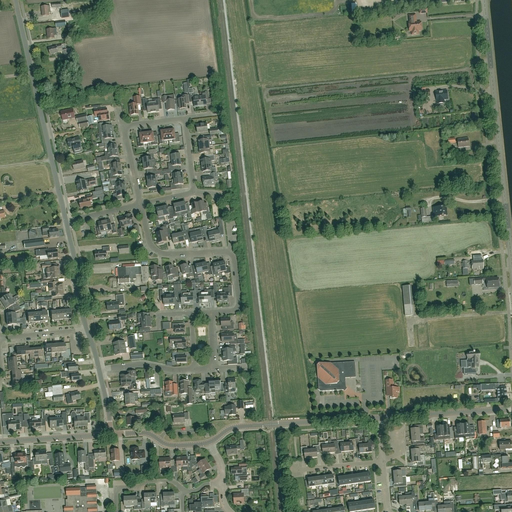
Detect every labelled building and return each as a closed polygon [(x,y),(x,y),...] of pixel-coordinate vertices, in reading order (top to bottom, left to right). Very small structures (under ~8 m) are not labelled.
[(49,13),(51,13),(50,6),(41,7),(42,16),(49,16),(49,13)] [(415,15),(409,16),(409,23),(409,31),(412,31),(412,35),(418,34),(418,31),(421,30),(421,22),(417,23),(416,21),(415,15)] [(54,36),(57,36),(56,29),(47,30),(48,39),(54,39),(54,36)] [(70,34),(68,34),(62,35),(63,41),(69,40),(69,37),(73,37),(72,29),(70,29),(70,34)] [(57,50),(62,49),(61,45),(56,46),(56,47),(49,48),(50,55),(58,53),(57,50)] [(64,60),(72,58),(71,49),(63,51),(64,60)] [(195,107),(201,107),(199,97),(196,97),(196,94),(193,92),(193,89),(188,89),(190,103),(194,102),(195,107)] [(437,101),(448,99),(447,91),(442,91),(436,92),(437,101)] [(199,97),(201,107),(207,106),(206,101),(209,100),(208,92),(205,92),(205,93),(202,93),(202,96),(199,97)] [(188,95),(182,96),(182,99),(178,99),(180,109),(186,108),(185,102),(189,102),(188,95)] [(163,103),(166,103),(167,111),(174,110),(173,100),(167,100),(167,96),(163,97),(163,103)] [(134,97),(135,104),(129,105),(131,115),(139,114),(137,105),(141,105),(140,97),(134,97)] [(143,99),(144,107),(147,106),(148,113),(153,113),(152,103),(149,103),(149,100),(146,100),(146,99),(143,99)] [(158,105),(161,105),(160,99),(152,100),(152,103),(153,113),(159,112),(158,105)] [(62,116),(63,120),(75,118),(73,109),(61,112),(61,113),(60,113),(60,114),(60,116),(61,117),(62,116)] [(95,116),(99,116),(99,121),(109,120),(108,112),(102,113),(101,109),(94,110),(95,116)] [(77,123),(78,123),(80,129),(89,127),(87,121),(88,121),(86,114),(76,116),(77,123)] [(93,116),(87,117),(89,125),(98,123),(96,118),(94,119),(93,116)] [(106,126),(105,123),(99,124),(100,130),(103,129),(104,133),(113,132),(112,126),(106,126)] [(197,133),(208,132),(207,124),(196,125),(197,133)] [(162,137),(159,137),(160,144),(165,144),(165,141),(169,140),(168,130),(161,131),(162,137)] [(169,140),(173,140),(173,143),(180,142),(179,135),(175,135),(174,130),(168,130),(169,140)] [(104,133),(105,137),(101,138),(102,144),(108,143),(108,139),(114,138),(113,132),(104,133)] [(158,145),(157,137),(154,138),(153,132),(146,133),(148,143),(152,142),(152,146),(158,145)] [(137,140),(138,147),(144,146),(143,143),(148,143),(146,133),(140,134),(140,139),(137,140)] [(198,141),(199,147),(209,146),(212,146),(211,136),(204,136),(205,140),(198,141)] [(80,145),(81,145),(79,137),(67,140),(69,148),(74,147),(75,150),(74,150),(75,154),(82,152),(80,145)] [(458,148),(469,147),(468,138),(457,139),(458,148)] [(99,148),(105,147),(105,149),(107,149),(108,152),(117,151),(116,145),(108,146),(108,143),(102,144),(99,144),(99,148)] [(205,157),(214,155),(213,150),(210,150),(209,146),(199,147),(200,154),(204,153),(205,157)] [(117,151),(108,152),(105,152),(105,156),(104,157),(101,157),(102,159),(102,162),(107,161),(108,161),(108,158),(118,156),(117,151)] [(172,161),(181,160),(180,154),(173,155),(172,152),(165,153),(165,156),(171,155),(172,161)] [(154,160),(154,157),(153,154),(151,154),(151,158),(143,159),(143,164),(152,163),(152,160),(154,160)] [(201,160),(201,166),(211,165),(211,161),(215,161),(214,155),(205,157),(204,157),(204,160),(201,160)] [(111,171),(121,169),(121,163),(115,164),(115,160),(108,161),(107,161),(108,165),(111,165),(111,171)] [(181,166),(181,160),(172,161),(172,164),(168,164),(169,169),(164,170),(164,171),(175,170),(174,170),(174,166),(181,166)] [(74,170),(84,168),(83,161),(72,163),(74,170)] [(152,167),(152,163),(143,164),(144,170),(151,169),(152,173),(155,172),(161,171),(162,171),(161,168),(160,169),(160,170),(157,170),(157,168),(155,168),(155,166),(152,167)] [(205,175),(210,174),(217,173),(216,168),(212,168),(211,165),(201,166),(202,172),(205,172),(205,175)] [(111,171),(112,174),(109,174),(110,180),(117,179),(117,176),(122,175),(121,169),(111,171)] [(164,174),(170,174),(171,177),(174,177),(174,180),(183,179),(182,173),(175,174),(175,170),(164,171),(164,174)] [(221,173),(217,173),(210,174),(210,177),(203,178),(204,186),(211,185),(212,188),(219,187),(218,183),(220,183),(219,178),(221,177),(221,173)] [(88,180),(89,182),(85,183),(84,180),(77,182),(79,192),(86,190),(85,187),(96,185),(95,178),(88,180)] [(172,180),(172,183),(170,183),(171,190),(177,190),(177,185),(184,185),(183,179),(174,180),(172,180)] [(118,183),(118,180),(111,181),(112,187),(115,186),(116,190),(126,189),(125,182),(118,183)] [(156,182),(148,183),(148,189),(155,188),(156,191),(162,190),(161,184),(157,185),(156,182)] [(116,190),(116,194),(113,195),(114,200),(120,200),(120,196),(127,195),(126,189),(116,190)] [(87,198),(87,200),(79,201),(81,209),(91,206),(90,201),(92,200),(92,196),(87,198)] [(179,203),(181,212),(182,212),(182,215),(188,214),(187,213),(191,213),(190,211),(189,208),(186,208),(185,202),(179,203)] [(200,213),(203,212),(204,215),(209,214),(208,207),(205,208),(203,202),(198,203),(200,213)] [(172,212),(173,217),(177,217),(177,213),(181,212),(179,203),(174,205),(175,211),(172,212)] [(200,213),(198,203),(192,205),(193,210),(190,211),(191,213),(192,218),(195,217),(194,214),(200,213)] [(172,212),(169,212),(167,206),(162,207),(164,217),(167,216),(168,220),(174,219),(173,217),(172,212)] [(164,217),(162,207),(156,209),(158,215),(155,215),(156,221),(159,220),(159,218),(164,217)] [(434,216),(440,216),(446,215),(446,207),(434,208),(434,216)] [(403,209),(404,216),(406,216),(406,217),(407,217),(407,218),(412,217),(411,208),(403,209)] [(132,225),(134,225),(132,215),(131,215),(131,214),(126,216),(125,216),(128,226),(129,229),(133,228),(132,225)] [(121,228),(128,226),(125,216),(119,218),(121,228)] [(106,231),(112,230),(113,234),(116,233),(115,224),(111,225),(110,220),(104,221),(106,231)] [(98,223),(99,228),(96,228),(98,236),(101,235),(100,232),(106,231),(104,221),(98,223)] [(49,238),(58,237),(57,229),(48,230),(48,227),(42,228),(43,236),(49,235),(49,238)] [(166,227),(159,229),(160,233),(156,234),(158,240),(157,240),(158,245),(163,244),(163,243),(167,242),(165,233),(168,233),(167,229),(166,227)] [(197,242),(198,242),(198,243),(203,242),(202,241),(203,241),(201,234),(205,233),(204,231),(203,227),(200,228),(201,232),(195,233),(197,242)] [(185,230),(186,231),(186,234),(190,233),(192,243),(197,242),(195,233),(195,229),(189,231),(189,229),(185,230)] [(213,229),(204,231),(205,233),(205,237),(209,236),(210,242),(212,242),(212,243),(215,242),(215,241),(216,241),(213,232),(214,232),(213,229)] [(40,232),(30,233),(31,241),(36,240),(36,238),(40,237),(40,232)] [(29,241),(20,243),(20,249),(24,249),(30,248),(44,246),(44,239),(29,241)] [(119,254),(129,253),(129,246),(119,246),(119,254)] [(106,252),(110,251),(110,247),(103,248),(103,252),(95,252),(96,259),(106,258),(106,252)] [(47,250),(39,250),(39,257),(47,256),(48,259),(57,258),(57,254),(58,254),(57,251),(57,250),(47,251),(47,250)] [(472,269),(479,268),(479,270),(483,269),(483,268),(483,260),(471,261),(472,269)] [(225,262),(219,263),(221,272),(224,271),(225,274),(230,273),(229,267),(226,268),(225,262)] [(206,263),(201,264),(203,273),(206,272),(207,275),(209,275),(209,276),(213,275),(211,269),(208,270),(206,263)] [(218,273),(221,272),(219,263),(213,264),(213,265),(211,266),(211,269),(213,275),(213,277),(219,276),(218,273)] [(201,274),(203,273),(201,264),(195,265),(197,271),(193,272),(195,279),(198,278),(198,276),(201,276),(201,274)] [(59,273),(58,268),(51,268),(50,265),(42,265),(42,268),(46,268),(46,274),(59,273)] [(187,278),(194,277),(192,270),(189,271),(187,265),(181,266),(183,275),(187,275),(187,278)] [(156,276),(156,280),(162,280),(162,273),(158,273),(158,266),(151,267),(152,277),(156,276)] [(168,276),(172,275),(173,278),(178,277),(177,271),(174,272),(173,266),(166,267),(168,276)] [(142,267),(132,268),(126,268),(118,268),(119,284),(130,283),(133,283),(133,279),(136,279),(136,275),(142,275),(142,282),(149,282),(148,267),(142,267)] [(494,278),(486,279),(486,281),(487,288),(499,287),(499,283),(500,282),(499,280),(498,279),(498,278),(494,279),(494,278)] [(49,292),(53,292),(62,291),(62,286),(57,286),(56,283),(44,284),(44,287),(49,286),(49,292)] [(223,293),(223,302),(229,302),(229,291),(232,291),(232,285),(228,285),(228,290),(223,290),(223,293)] [(214,298),(214,292),(214,289),(211,289),(211,290),(210,290),(210,293),(205,293),(205,303),(211,303),(211,298),(214,298)] [(174,295),(169,295),(169,305),(175,305),(174,296),(178,296),(178,292),(178,290),(174,290),(174,295)] [(187,291),(178,292),(178,296),(178,300),(181,300),(181,304),(187,304),(187,294),(187,291)] [(193,299),(196,299),(196,291),(190,291),(190,294),(187,294),(187,304),(193,304),(193,299)] [(201,291),(196,291),(196,299),(199,299),(199,303),(205,303),(205,293),(201,293),(201,291)] [(11,296),(10,294),(0,299),(0,300),(3,305),(13,298),(11,296)] [(119,306),(125,305),(123,295),(118,296),(118,302),(107,303),(108,311),(119,310),(119,306)] [(13,298),(3,305),(6,309),(12,306),(14,309),(19,307),(19,306),(13,298)] [(142,323),(151,322),(151,317),(144,318),(144,314),(137,315),(138,321),(142,320),(142,323)] [(228,330),(234,330),(234,322),(231,323),(230,319),(221,319),(221,326),(228,326),(228,330)] [(110,331),(120,330),(119,322),(109,323),(110,331)] [(151,322),(142,323),(142,326),(138,326),(139,332),(145,332),(145,328),(151,328),(151,322)] [(175,334),(185,333),(185,326),(179,327),(179,324),(172,324),(172,330),(175,330),(175,334)] [(234,341),(233,333),(222,334),(222,342),(230,342),(230,345),(237,344),(237,340),(234,341)] [(176,348),(186,348),(186,341),(178,341),(178,338),(170,338),(171,344),(176,344),(176,348)] [(223,355),(233,355),(233,352),(235,352),(235,346),(227,346),(227,349),(222,349),(223,355)] [(466,361),(466,368),(464,368),(464,375),(477,374),(476,368),(478,368),(478,366),(477,360),(479,360),(478,351),(468,353),(469,359),(467,358),(467,361),(466,361)] [(177,363),(187,363),(186,356),(179,357),(179,353),(172,353),(173,360),(177,360),(177,363)] [(233,355),(223,355),(223,361),(228,361),(228,365),(237,364),(237,358),(233,358),(233,355)] [(355,362),(343,363),(319,364),(317,366),(318,390),(320,391),(343,390),(346,387),(345,378),(356,378),(355,362)] [(68,369),(68,372),(72,371),(77,371),(77,365),(70,366),(69,363),(63,363),(64,369),(68,369)] [(80,381),(80,375),(73,375),(72,371),(68,372),(66,372),(67,379),(71,379),(71,381),(80,381)] [(136,381),(136,377),(135,371),(128,372),(128,375),(121,376),(122,382),(132,381),(136,381)] [(236,391),(236,389),(235,379),(228,379),(228,385),(225,385),(225,393),(226,393),(228,393),(235,392),(236,391)] [(215,390),(215,380),(209,380),(209,383),(205,383),(205,394),(211,394),(211,390),(215,390)] [(220,392),(224,392),(224,386),(221,386),(220,380),(215,380),(215,390),(220,390),(220,392)] [(390,396),(390,399),(398,398),(397,392),(399,392),(399,388),(393,388),(392,380),(386,380),(387,397),(390,396)] [(132,384),(132,381),(122,382),(122,388),(129,387),(129,391),(137,390),(136,384),(132,384)] [(202,383),(201,381),(194,381),(195,391),(195,393),(196,394),(199,393),(199,394),(205,394),(205,383),(202,383)] [(172,396),(177,395),(177,389),(174,389),(173,382),(166,383),(166,392),(172,392),(172,396)] [(192,388),(189,388),(188,382),(180,382),(181,394),(186,394),(187,405),(193,404),(192,388)] [(498,399),(507,399),(507,398),(506,398),(506,394),(507,394),(507,392),(506,392),(506,387),(505,387),(499,388),(499,384),(481,385),(481,391),(494,390),(497,389),(498,399)] [(53,396),(63,395),(62,386),(45,389),(46,398),(53,397),(53,396)] [(72,401),(80,399),(78,392),(69,394),(65,395),(68,405),(73,403),(72,401)] [(228,406),(228,407),(225,407),(225,415),(229,414),(229,415),(236,415),(235,406),(228,406)] [(81,427),(80,418),(76,418),(76,414),(74,412),(72,412),(71,414),(70,414),(71,421),(74,421),(74,427),(81,427)] [(80,418),(81,427),(87,426),(87,420),(90,420),(89,413),(83,414),(84,418),(80,418)] [(185,420),(189,420),(188,413),(184,413),(184,415),(173,415),(174,423),(185,423),(185,420)] [(19,422),(23,422),(22,414),(18,414),(19,420),(13,421),(14,431),(19,430),(19,422)] [(5,415),(2,415),(3,426),(8,426),(8,431),(14,431),(13,421),(13,416),(5,416),(5,415)] [(141,418),(135,418),(135,417),(127,417),(128,425),(135,425),(141,424),(141,418)] [(497,421),(497,429),(498,429),(502,429),(502,427),(510,427),(509,420),(497,421)] [(485,422),(478,422),(479,435),(486,434),(485,422)] [(469,424),(463,425),(464,435),(464,438),(470,438),(473,437),(475,437),(475,431),(473,431),(470,431),(469,426),(469,424)] [(423,428),(423,425),(415,426),(415,429),(411,429),(411,435),(419,435),(423,434),(423,431),(423,428)] [(458,432),(455,433),(455,439),(461,438),(464,438),(464,435),(463,425),(457,425),(458,432)] [(444,440),(443,426),(437,427),(438,434),(434,434),(435,441),(444,440)] [(443,426),(444,440),(453,439),(453,433),(450,433),(449,426),(443,426)] [(419,435),(411,435),(412,442),(417,442),(417,445),(424,444),(424,441),(424,438),(420,438),(419,435)] [(338,448),(337,441),(331,441),(331,439),(328,439),(328,442),(329,453),(335,453),(335,449),(338,448)] [(356,447),(355,439),(349,440),(350,443),(346,443),(347,452),(353,451),(353,447),(356,447)] [(366,453),(365,445),(362,445),(362,442),(359,442),(359,439),(355,439),(356,447),(356,450),(359,450),(360,453),(366,453)] [(240,446),(236,446),(226,447),(227,455),(237,454),(237,450),(241,449),(241,451),(244,450),(243,440),(239,440),(240,446)] [(347,452),(346,443),(343,444),(343,440),(337,441),(338,448),(341,448),(341,452),(347,452)] [(366,453),(371,452),(372,452),(371,448),(375,448),(374,441),(368,441),(368,445),(365,445),(366,453)] [(506,451),(509,451),(511,450),(511,446),(511,441),(499,442),(500,450),(506,450),(506,451)] [(328,442),(325,442),(319,442),(319,445),(320,450),(322,450),(323,454),(329,453),(328,442)] [(320,450),(319,445),(313,446),(313,449),(310,450),(311,458),(317,457),(317,453),(320,453),(320,450)] [(419,452),(423,452),(423,449),(425,449),(424,446),(417,446),(417,449),(411,450),(412,456),(420,456),(419,452)] [(311,458),(310,450),(307,450),(307,447),(301,447),(301,455),(305,454),(305,459),(311,458)] [(137,463),(137,459),(139,459),(139,458),(145,458),(145,452),(141,452),(141,453),(139,453),(138,448),(131,449),(132,460),(132,464),(134,464),(136,464),(137,463)] [(120,461),(119,450),(111,450),(112,461),(120,461)] [(85,471),(89,471),(89,463),(86,464),(85,452),(78,452),(79,463),(85,462),(85,471)] [(26,453),(25,453),(20,454),(21,467),(23,468),(25,468),(26,467),(27,467),(28,471),(31,470),(31,468),(32,468),(32,461),(26,462),(26,453)] [(15,462),(11,463),(11,470),(15,469),(14,467),(16,467),(17,468),(19,468),(20,467),(21,467),(20,454),(14,454),(15,462)] [(70,463),(64,464),(63,454),(55,455),(57,467),(60,466),(60,472),(71,471),(70,463)] [(420,459),(420,456),(412,456),(412,463),(417,462),(417,466),(424,465),(424,462),(424,459),(420,459)] [(483,463),(491,463),(490,456),(482,456),(482,457),(479,457),(472,457),(473,470),(483,469),(483,463)] [(182,467),(182,457),(176,457),(177,466),(174,466),(174,473),(177,472),(177,468),(182,467)] [(191,462),(188,462),(187,457),(182,457),(182,467),(188,467),(188,472),(188,475),(191,475),(191,472),(191,468),(191,462)] [(501,463),(500,463),(501,469),(502,469),(511,468),(511,462),(509,463),(509,457),(501,458),(501,463)] [(165,468),(165,458),(159,458),(160,467),(157,467),(157,474),(160,473),(160,469),(165,468)] [(174,473),(174,466),(171,466),(170,458),(165,458),(165,468),(171,468),(171,473),(174,473)] [(198,467),(200,469),(208,464),(205,459),(198,464),(196,461),(190,461),(191,462),(191,468),(195,466),(196,468),(198,467)] [(231,469),(231,474),(235,474),(235,477),(239,477),(240,481),(248,480),(248,478),(247,473),(247,466),(246,466),(246,463),(239,464),(239,467),(234,467),(234,469),(231,469)] [(211,468),(208,464),(200,469),(203,473),(199,476),(200,479),(206,476),(204,473),(211,468)] [(393,471),(394,478),(406,477),(402,477),(401,471),(405,470),(405,467),(397,468),(398,471),(393,471)] [(503,482),(508,482),(508,486),(511,485),(511,478),(511,475),(503,476),(503,482)] [(399,487),(407,486),(406,477),(394,478),(395,484),(399,484),(399,487)] [(97,511),(96,486),(87,486),(87,489),(83,489),(83,490),(80,490),(80,488),(66,489),(67,496),(68,496),(68,504),(66,504),(66,507),(64,507),(64,511),(97,511)] [(409,492),(409,496),(405,496),(406,504),(406,506),(410,506),(410,504),(412,504),(412,499),(415,499),(415,497),(415,492),(414,490),(414,486),(412,486),(412,492),(411,492),(409,492)] [(501,490),(494,491),(494,488),(491,488),(491,491),(493,491),(493,495),(500,494),(501,500),(504,500),(505,502),(508,502),(508,500),(511,499),(511,492),(507,493),(502,493),(501,490)] [(244,496),(249,496),(248,489),(241,490),(242,493),(240,493),(240,494),(237,494),(233,494),(234,504),(237,504),(237,505),(241,505),(242,505),(244,504),(244,496)] [(1,492),(0,490),(0,498),(1,498),(9,496),(8,493),(6,494),(5,493),(4,492),(1,492)] [(169,502),(169,493),(163,494),(164,501),(161,501),(161,507),(164,507),(164,502),(169,502)] [(399,505),(406,504),(405,496),(399,497),(399,493),(395,493),(396,501),(399,500),(399,505)] [(428,502),(425,503),(425,511),(432,510),(431,505),(434,505),(434,500),(434,493),(430,493),(431,499),(428,500),(428,502)] [(151,503),(150,494),(144,494),(145,500),(141,500),(142,509),(145,509),(145,508),(151,508),(151,503)] [(150,494),(151,503),(156,503),(157,508),(160,508),(159,499),(156,499),(156,494),(150,494)] [(10,500),(9,498),(9,496),(1,498),(2,501),(0,501),(0,508),(7,506),(6,501),(10,500)] [(131,506),(130,497),(124,497),(124,504),(121,504),(121,511),(125,511),(125,507),(131,506)] [(135,510),(137,510),(141,510),(141,503),(137,503),(137,497),(130,497),(131,506),(134,506),(135,510)] [(419,511),(425,511),(425,503),(418,503),(418,497),(415,497),(415,499),(415,505),(418,504),(419,511)] [(194,505),(193,505),(192,500),(189,500),(189,506),(189,509),(202,508),(202,503),(201,503),(194,503),(194,505)] [(438,511),(444,511),(444,506),(440,506),(440,504),(438,504),(437,500),(434,500),(434,505),(435,508),(438,507),(438,511)] [(448,506),(444,506),(444,511),(450,511),(451,509),(454,508),(453,501),(450,501),(450,502),(447,503),(448,506)]
